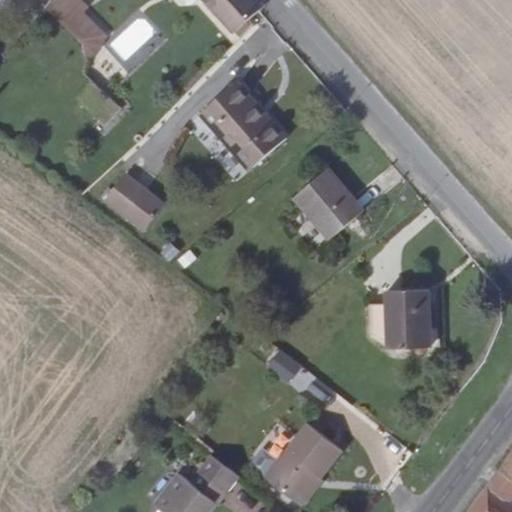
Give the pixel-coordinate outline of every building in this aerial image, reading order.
[(112,33),(77,0),(48,0),(40,9),(90,56),(112,33)] [(265,21),(245,0),(203,0),(243,41),(265,21)] [(116,101),(83,70),(65,88),(99,120),(116,101)] [(293,143),(246,87),(210,118),(256,173),(293,143)] [(364,210),(333,172),(300,199),(333,237),(364,210)] [(172,208),(131,178),(114,203),(156,233),(172,208)] [(391,290),(391,305),(375,305),(375,337),(392,338),(390,349),(433,349),(433,290),(391,290)] [(278,349),(265,366),(288,384),(302,366),(278,349)] [(313,503),(349,455),(312,428),(277,477),(313,503)] [(261,475),(276,460),(262,448),(248,464),(261,475)] [(511,458),(500,475),(511,484),(511,458)] [(183,482),(159,511),(225,511),(241,491),(211,467),(192,490),(183,482)] [(511,511),(511,484),(500,475),(472,511),(511,511)]
